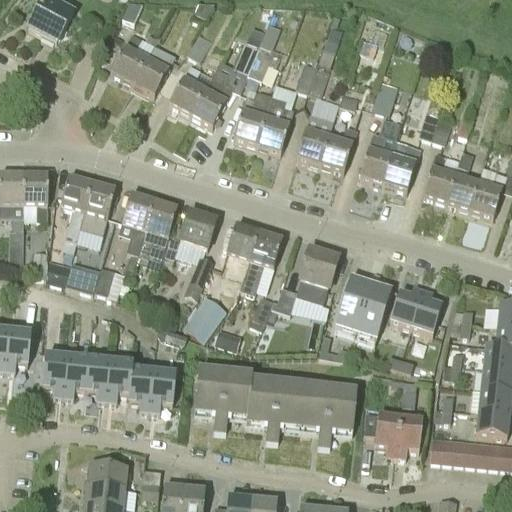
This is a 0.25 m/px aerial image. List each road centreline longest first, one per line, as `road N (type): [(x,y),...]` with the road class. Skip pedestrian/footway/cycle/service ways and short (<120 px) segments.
road 1 (residential): [(511,492),(383,499),(69,436),(22,455),(0,451)]
road 2 (residential): [(511,278),(54,156)]
road 3 (residential): [(54,156),(62,113),(51,97),(0,72)]
